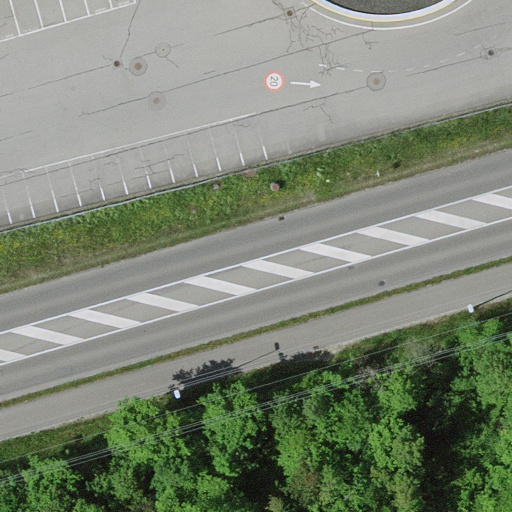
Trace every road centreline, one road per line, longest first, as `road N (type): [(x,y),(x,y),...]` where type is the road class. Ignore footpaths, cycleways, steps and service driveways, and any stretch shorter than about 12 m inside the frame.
road 1 (tertiary): [(0,353),(511,201)]
road 2 (unknown): [(0,130),(246,67),(418,68),(511,37)]
